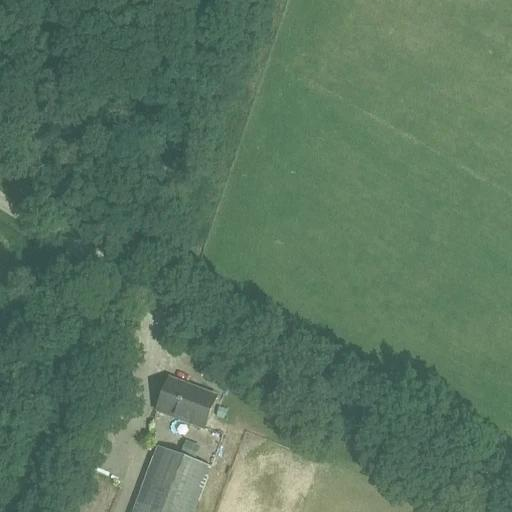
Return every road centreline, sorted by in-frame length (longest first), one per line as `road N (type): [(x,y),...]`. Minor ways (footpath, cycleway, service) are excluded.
road 1 (unclassified): [(511,501),(120,277)]
road 2 (unclassified): [(120,277),(215,0)]
road 3 (unclassified): [(32,511),(120,277)]
road 4 (unclassified): [(120,277),(0,203)]
